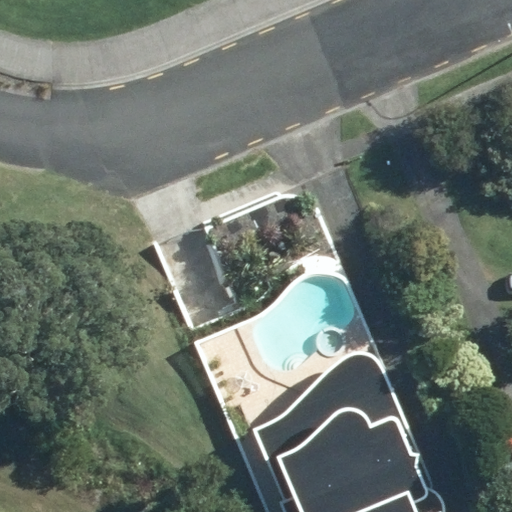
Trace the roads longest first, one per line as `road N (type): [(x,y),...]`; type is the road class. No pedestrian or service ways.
road 1 (residential): [(477,0),(133,142)]
road 2 (residential): [(0,125),(87,145),(133,142)]
